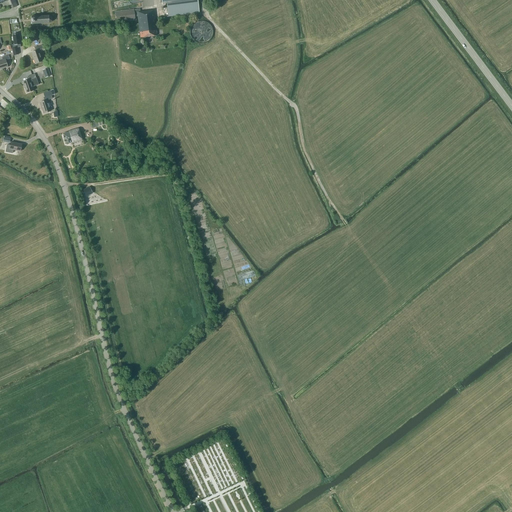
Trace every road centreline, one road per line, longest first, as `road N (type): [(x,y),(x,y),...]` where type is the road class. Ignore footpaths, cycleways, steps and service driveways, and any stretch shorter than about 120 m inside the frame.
road 1 (unclassified): [(171,511),(124,411),(53,158),(37,127),(0,91)]
road 2 (track): [(201,0),(203,13),(294,105),(306,155),(345,222)]
road 3 (secondary): [(511,106),(431,0)]
road 4 (track): [(62,182),(165,173),(185,182)]
